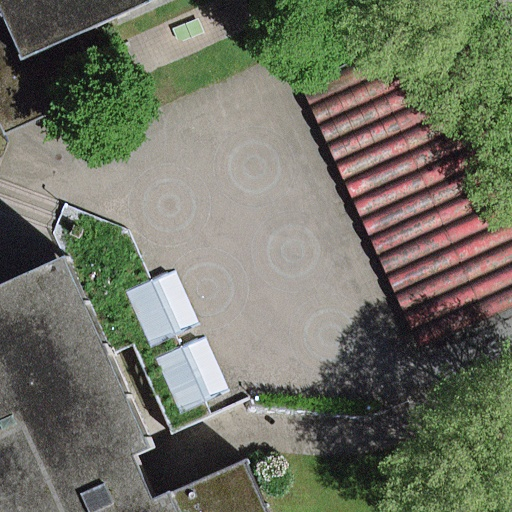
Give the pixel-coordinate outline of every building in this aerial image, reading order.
[(0,0),(0,120),(22,110),(44,100),(96,77),(78,37),(159,0),(0,0)] [(474,320),(511,302),(511,200),(502,205),(429,42),(317,93),(429,341),(474,320)] [(0,120),(0,124),(6,136),(51,116),(44,100),(22,110),(0,120)] [(9,337),(90,301),(87,295),(70,257),(0,288),(0,369),(19,361),(9,337)] [(105,336),(148,316),(130,276),(87,295),(90,301),(105,336)] [(105,336),(90,301),(9,337),(19,361),(0,369),(0,511),(271,511),(249,460),(158,500),(132,511),(125,511),(107,471),(138,457),(156,449),(105,336)] [(125,511),(132,511),(158,500),(149,480),(138,457),(107,471),(125,511)]
